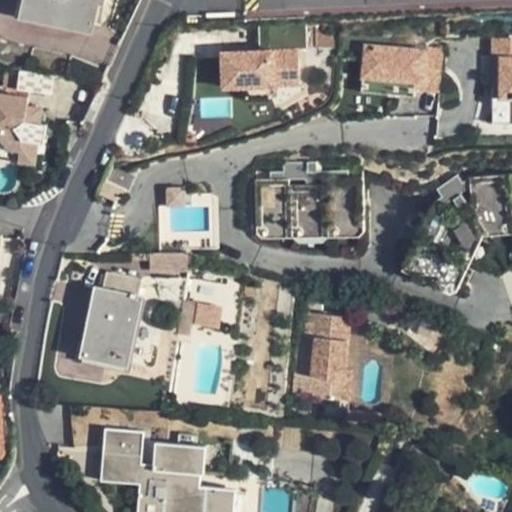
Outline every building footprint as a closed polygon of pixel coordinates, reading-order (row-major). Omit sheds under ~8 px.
[(90,24),(96,1),(96,0),(26,0),(25,9),(90,24)] [(489,55),(496,55),(497,95),(511,94),(511,37),(489,38),(489,55)] [(444,49),(362,42),(359,77),(415,82),(415,90),(440,92),(444,49)] [(297,46),(219,50),(221,86),(299,82),(297,46)] [(19,68),(7,66),(5,86),(17,87),(19,68)] [(54,72),(19,68),(17,87),(51,92),(54,72)] [(29,94),(1,90),(0,100),(0,134),(9,148),(20,149),(18,160),(35,163),(38,140),(44,141),(47,136),(47,121),(42,120),(44,107),(38,107),(39,104),(28,103),(29,94)] [(0,134),(0,153),(8,155),(9,148),(0,134)] [(361,171),(253,177),(257,238),(364,233),(361,171)] [(433,200),(407,263),(453,286),(480,233),(511,230),(511,173),(471,177),(433,200)] [(222,244),(220,187),(166,189),(167,234),(187,233),(187,245),(222,244)] [(103,268),(101,280),(136,287),(139,274),(103,268)] [(198,299),(236,305),(239,285),(201,279),(198,299)] [(255,284),(244,285),(243,299),(252,299),(255,284)] [(84,353),(90,354),(124,360),(138,294),(97,286),(84,353)] [(224,307),(190,302),(187,325),(221,331),(224,307)] [(344,371),(347,340),(337,339),(340,316),(317,314),(309,396),(349,400),(351,372),(344,371)] [(349,317),(340,316),(337,339),(347,340),(349,317)] [(189,471),(199,471),(200,443),(156,441),(153,464),(142,463),(140,451),(103,448),(102,470),(146,473),(146,481),(145,511),(196,511),(198,495),(190,495),(189,471)] [(273,446),(270,468),(282,469),(285,448),(273,446)] [(102,477),(146,481),(146,473),(102,470),(102,477)] [(209,511),(210,495),(198,495),(196,511),(209,511)]
